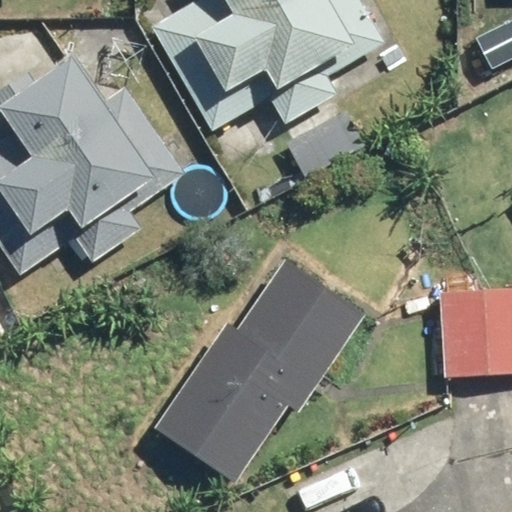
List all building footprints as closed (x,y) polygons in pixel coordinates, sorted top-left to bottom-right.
[(197,0),(157,24),(219,130),(275,97),(291,123),(342,93),(333,76),(391,42),(366,0),(197,0)] [(0,146),(0,215),(38,270),(178,175),(108,73),(0,146)] [(342,112),(293,138),(311,173),(360,147),(342,112)] [(292,259),(170,428),(241,478),(362,308),(292,259)] [(511,290),(452,295),(458,375),(511,371),(511,290)]
